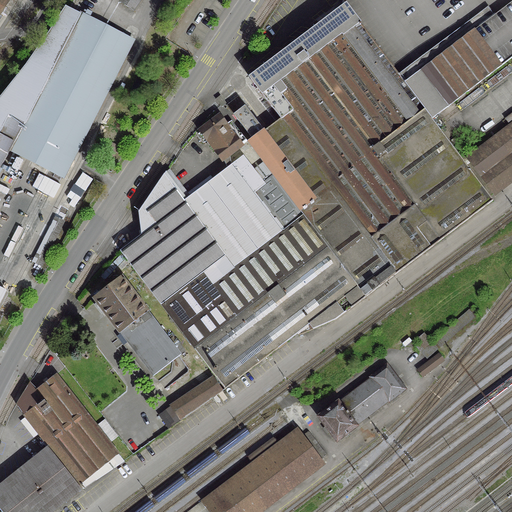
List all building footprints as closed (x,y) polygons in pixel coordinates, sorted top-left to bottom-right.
[(0,0),(0,17),(11,0),(0,0)] [(120,0),(119,2),(132,11),(139,0),(120,0)] [(432,119),(511,57),(511,1),(405,83),(432,119)] [(229,108),(253,140),(249,143),(274,175),(328,247),(195,349),(225,389),(290,339),(298,333),(299,335),(336,319),(493,200),(432,119),(405,83),(347,6),(320,26),(319,24),(313,28),(315,30),(294,46),(292,44),(286,49),(288,51),(251,79),(281,119),(264,132),(239,100),(229,108)] [(0,253),(11,259),(20,263),(52,201),(75,147),(79,149),(132,42),(73,11),(64,7),(44,40),(24,66),(3,92),(0,96),(0,253)] [(229,128),(219,115),(200,130),(223,161),(224,160),(228,167),(232,165),(230,156),(243,146),(241,144),(246,139),(234,123),(229,128)] [(511,179),(511,126),(469,159),(495,192),(511,179)] [(141,234),(120,251),(195,349),(328,247),(274,175),(263,183),(243,157),(233,165),(232,164),(232,165),(228,167),(187,199),(166,171),(138,212),(140,223),(141,234)] [(181,354),(122,278),(95,298),(154,375),(181,354)] [(438,355),(418,370),(422,376),(442,361),(438,355)] [(370,379),(338,403),(355,425),(387,401),(388,402),(405,389),(386,365),(369,378),(370,379)] [(127,446),(119,453),(56,374),(36,390),(41,396),(40,396),(40,397),(38,399),(40,402),(24,414),(39,433),(33,437),(42,448),(47,443),(49,445),(0,483),(0,507),(3,511),(52,511),(83,487),(80,484),(116,455),(122,462),(133,454),(127,446)] [(181,418),(222,389),(213,377),(172,405),(181,418)] [(338,403),(337,402),(317,417),(336,442),(356,426),(355,425),(338,403)] [(257,511),(323,463),(300,433),(195,511),(257,511)]
